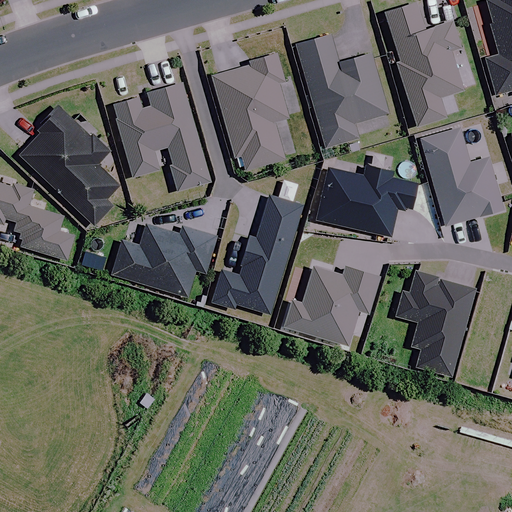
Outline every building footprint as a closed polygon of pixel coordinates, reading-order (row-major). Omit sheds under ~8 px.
[(511,0),(494,0),(495,1),(485,4),(487,13),(485,14),(496,54),(483,58),(493,93),(508,89),(511,87),(511,0)] [(445,120),(439,100),(461,93),(447,51),(457,47),(449,22),(434,27),(430,15),(416,20),(411,2),(380,12),(397,63),(392,65),(414,130),(445,120)] [(335,65),(327,38),(294,48),(323,149),(356,140),(352,126),(385,116),(367,56),(335,65)] [(211,78),(234,159),(237,158),(241,172),(281,161),(271,126),(288,121),(270,57),(250,63),(251,66),(211,78)] [(138,103),(137,96),(109,104),(130,180),(157,173),(152,152),(163,149),(175,193),(207,185),(179,85),(147,93),(149,100),(138,103)] [(104,155),(53,104),(32,125),(41,134),(18,157),(90,228),(111,207),(103,200),(116,188),(93,166),(104,155)] [(465,165),(456,131),(418,141),(441,227),(498,211),(484,159),(465,165)] [(361,165),(359,175),(346,173),(346,172),(324,169),(315,231),(387,242),(390,222),(409,224),(415,184),(396,181),(387,179),(388,169),(361,165)] [(58,230),(62,219),(25,205),(30,191),(11,184),(10,188),(0,184),(0,229),(14,234),(10,244),(65,264),(74,236),(58,230)] [(299,209),(266,199),(253,240),(246,238),(236,275),(220,270),(211,300),(212,301),(267,317),(299,209)] [(177,235),(144,226),(138,247),(121,242),(111,278),(186,299),(194,273),(204,276),(215,237),(179,228),(177,235)] [(352,271),(333,265),(330,274),(311,268),(301,302),(288,298),(280,327),(345,347),(356,312),(365,315),(376,278),(352,271)] [(472,290),(413,275),(408,294),(400,292),(393,319),(415,324),(409,346),(417,349),(412,371),(448,380),(472,290)]
